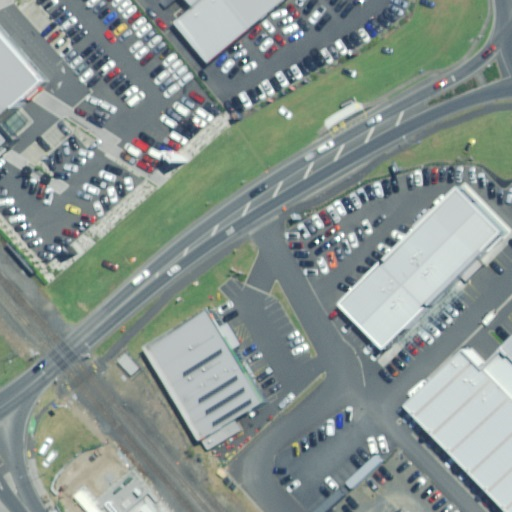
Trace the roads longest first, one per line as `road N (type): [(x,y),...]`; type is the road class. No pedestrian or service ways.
road 1 (secondary): [(0,407),(211,233),(409,113)]
road 2 (unknown): [(309,312),(460,174),(475,173),(511,207)]
road 3 (secondary): [(409,113),(506,36)]
